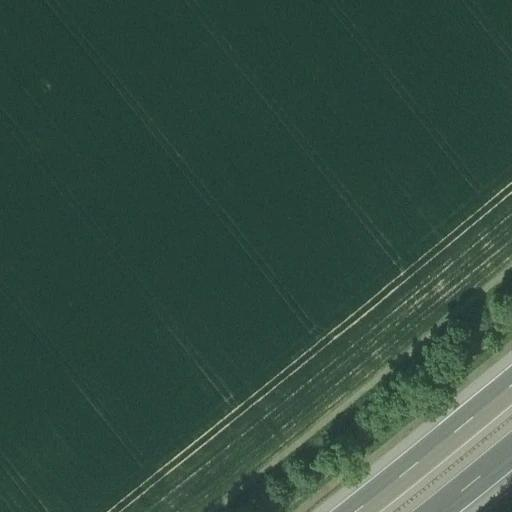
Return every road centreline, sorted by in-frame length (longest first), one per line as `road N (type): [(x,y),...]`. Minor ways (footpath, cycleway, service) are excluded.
road 1 (track): [(224,511),(511,272)]
road 2 (motorway): [(511,390),(360,511)]
